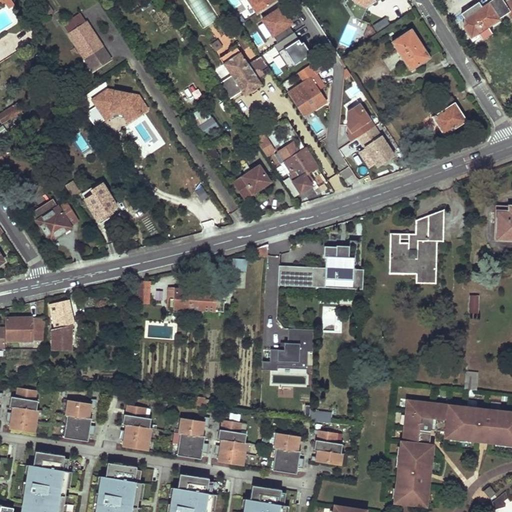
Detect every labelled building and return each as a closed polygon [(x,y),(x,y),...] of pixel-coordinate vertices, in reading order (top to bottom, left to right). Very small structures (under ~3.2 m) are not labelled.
[(3,0),(9,8),(14,5),(10,0),(3,0)] [(247,0),(256,14),(277,0),(276,0),(247,0)] [(347,0),(346,3),(355,18),(362,19),(366,8),(378,0),(347,0)] [(479,37),(478,34),(488,28),(499,20),(499,19),(509,12),(511,16),(511,0),(508,0),(504,3),(501,0),(493,0),(482,8),(478,3),(461,14),(465,20),(464,27),(467,32),(467,33),(472,41),(479,37)] [(38,7),(45,18),(53,12),(46,1),(38,7)] [(280,8),(261,20),(277,43),(293,33),(285,22),(288,20),(280,8)] [(98,50),(103,47),(80,13),(62,25),(89,65),(94,66),(96,69),(111,59),(106,52),(101,53),(98,50)] [(376,33),(389,25),(385,18),(372,26),(376,33)] [(481,41),(492,34),(488,28),(478,34),(479,37),(481,41)] [(409,31),(422,51),(424,49),(411,30),(409,31)] [(410,70),(430,58),(424,49),(422,51),(409,31),(392,43),(410,70)] [(277,43),(273,46),(289,69),(311,55),(303,42),(301,43),(294,32),(293,33),(277,43)] [(237,47),(219,59),(223,64),(240,52),(237,47)] [(219,84),(229,100),(241,92),(245,97),(263,85),(259,80),(271,72),(260,56),(248,64),(240,52),(223,64),(231,76),(219,84)] [(391,56),(384,59),(389,70),(396,67),(391,56)] [(305,82),(288,94),(303,117),(326,101),(318,88),(323,85),(310,65),(298,73),(305,82)] [(55,81),(59,87),(66,83),(62,77),(55,81)] [(182,90),(192,106),(204,98),(193,83),(182,90)] [(68,96),(65,91),(63,93),(61,90),(56,94),(61,101),(68,96)] [(138,95),(107,90),(92,100),(103,117),(112,112),(112,109),(126,112),(125,114),(128,118),(134,114),(136,117),(147,109),(138,95)] [(171,98),(182,113),(192,106),(182,90),(171,98)] [(444,135),(465,121),(459,112),(456,114),(451,107),(454,104),(449,97),(429,111),(444,135)] [(17,104),(0,114),(0,118),(3,123),(22,111),(17,104)] [(374,126),(358,104),(348,111),(346,125),(350,132),(348,133),(346,134),(350,141),(357,137),(374,126)] [(105,120),(112,115),(123,117),(127,123),(136,117),(134,114),(128,118),(125,114),(126,112),(112,109),(112,112),(103,117),(105,120)] [(201,129),(206,137),(218,128),(212,119),(200,127),(201,129)] [(195,121),(188,125),(194,134),(201,129),(200,127),(195,121)] [(374,126),(357,137),(378,167),(394,156),(381,136),(380,136),(374,126)] [(263,132),(254,138),(266,156),(274,151),(266,138),(267,138),(263,132)] [(74,141),(83,157),(92,152),(82,136),(74,141)] [(349,145),(342,149),(346,157),(353,152),(349,145)] [(290,177),(300,193),(312,186),(310,182),(313,180),(309,172),(317,167),(306,148),(285,162),(293,175),(290,177)] [(259,166),(234,183),(245,199),(265,185),(262,180),(267,177),(259,166)] [(267,177),(262,180),(265,185),(270,182),(267,177)] [(72,183),(65,187),(70,196),(77,192),(72,183)] [(85,200),(98,221),(107,216),(106,213),(117,206),(103,184),(91,191),(94,194),(85,200)] [(31,213),(50,241),(70,228),(69,226),(77,221),(65,203),(58,208),(52,199),(31,213)] [(508,240),(511,240),(511,206),(510,206),(509,212),(497,212),(496,236),(508,237),(508,240)] [(417,274),(416,283),(436,283),(436,241),(443,241),(443,210),(416,221),(415,234),(415,244),(408,243),(399,243),(400,234),(390,234),(390,267),(407,268),(408,259),(417,259),(417,274)] [(363,288),(364,270),(354,269),(354,259),(349,258),(349,246),(338,245),(338,238),(325,238),(324,257),(326,257),(325,276),(322,276),(315,278),(315,285),(363,288)] [(258,257),(267,257),(267,244),(258,248),(258,257)] [(268,256),(268,268),(277,268),(278,256),(268,256)] [(417,259),(408,259),(407,268),(390,267),(390,274),(417,274),(417,259)] [(137,281),(136,297),(150,298),(151,282),(137,281)] [(169,291),(168,309),(223,311),(224,292),(175,289),(175,292),(169,291)] [(470,314),(478,314),(478,295),(469,296),(470,314)] [(68,300),(49,304),(54,328),(52,329),(51,350),(72,350),(73,324),(74,324),(68,300)] [(6,318),(6,341),(43,341),(45,318),(6,318)] [(298,361),(297,369),(307,369),(308,352),(313,352),(314,330),(288,329),(287,342),(284,342),(284,349),(270,349),(270,361),(262,361),(262,369),(277,370),(277,360),(298,361)] [(53,371),(42,370),(41,381),(42,381),(51,383),(53,371)] [(465,376),(464,383),(477,385),(478,378),(465,376)] [(13,407),(37,410),(38,401),(35,400),(36,390),(18,387),(17,397),(11,396),(9,406),(13,407)] [(192,397),(190,405),(203,407),(205,399),(192,397)] [(67,415),(89,418),(90,407),(95,408),(96,400),(91,399),(91,403),(68,400),(66,415),(67,415)] [(396,498),(396,503),(425,506),(427,486),(424,486),(424,479),(428,479),(432,445),(429,444),(431,429),(445,431),(445,434),(450,435),(461,436),(460,438),(471,439),(494,442),(505,443),(505,441),(511,441),(511,411),(489,409),(489,413),(483,412),(483,409),(417,401),(416,407),(406,406),(402,446),(401,456),(399,456),(398,467),(397,477),(396,487),(397,488),(396,498)] [(127,425),(150,427),(151,418),(144,417),(146,407),(128,405),(127,414),(124,414),(123,424),(127,425)] [(38,410),(37,410),(13,407),(12,413),(7,412),(6,421),(11,422),(10,429),(35,432),(38,410)] [(313,411),(312,420),(330,422),(331,414),(313,411)] [(91,418),(89,418),(67,415),(64,437),(88,441),(89,434),(94,435),(95,426),(91,425),(91,418)] [(180,433),(181,433),(202,436),(203,425),(208,426),(209,418),(204,417),(204,421),(182,418),(180,433)] [(218,439),(222,440),(222,439),(245,443),(247,433),(239,432),(241,422),(223,420),(222,429),(219,429),(218,439)] [(151,428),(150,427),(127,425),(126,431),(121,430),(119,439),(124,440),(123,447),(148,450),(151,428)] [(314,449),(318,450),(341,453),(342,444),(335,443),(337,433),(314,429),(313,434),(319,435),(318,440),(315,439),(314,449)] [(202,436),(181,433),(177,455),(201,459),(202,452),(207,452),(208,444),(204,443),(204,436),(202,436)] [(276,448),(297,451),(299,440),(304,441),(304,437),(277,433),(275,448),(276,448)] [(246,443),(245,443),(222,439),(222,440),(221,446),(216,445),(215,454),(219,455),(218,462),(243,465),(246,443)] [(274,459),(303,463),(304,459),(299,458),(300,451),(297,451),(276,448),(274,459)] [(341,453),(318,450),(317,456),(312,455),(311,460),(340,465),(342,453),(341,453)] [(0,511),(63,511),(62,511),(64,495),(66,496),(67,487),(65,487),(66,480),(68,480),(69,471),(63,470),(65,456),(36,451),(34,466),(0,460),(0,511)] [(303,467),(303,463),(274,459),(273,470),(297,474),(298,467),(303,467)] [(137,467),(108,462),(106,477),(104,476),(102,484),(101,484),(99,493),(101,493),(99,500),(98,500),(96,511),(285,511),(286,506),(280,505),(282,490),(253,485),(251,500),(248,500),(247,508),(245,508),(244,511),(211,511),(212,510),(210,510),(211,503),(213,503),(214,494),(207,493),(210,478),(181,474),(178,489),(176,488),(175,497),(173,496),(172,505),(173,505),(172,511),(135,511),(136,507),(138,507),(139,499),(138,498),(139,491),(140,491),(142,483),(135,482),(137,467)] [(490,486),(483,491),(490,499),(496,494),(490,486)] [(506,491),(492,502),(494,510),(505,506),(502,503),(508,498),(506,491)]
